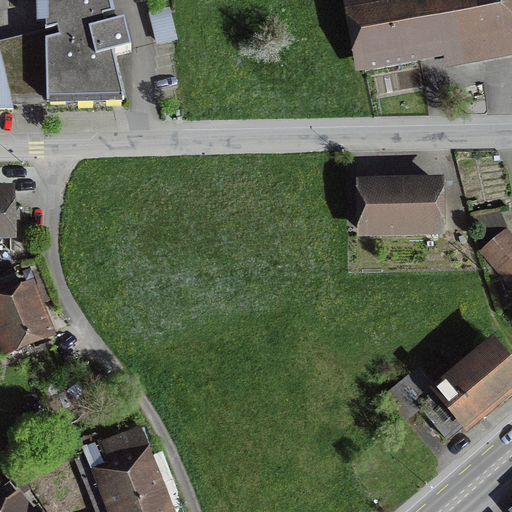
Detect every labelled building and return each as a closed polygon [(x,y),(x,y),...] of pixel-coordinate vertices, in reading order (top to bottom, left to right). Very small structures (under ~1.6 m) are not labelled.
[(44,0),(46,30),(0,41),(0,108),(13,109),(9,91),(18,88),(20,96),(30,93),(28,86),(47,81),(47,101),(124,100),(113,53),(131,49),(125,21),(105,25),(103,17),(115,15),(112,0),(44,0)] [(511,32),(505,0),(403,0),(356,9),(365,58),(511,32)] [(159,44),(177,39),(169,8),(152,13),(159,44)] [(363,233),(440,231),(439,183),(362,185),(363,233)] [(0,235),(11,235),(10,190),(0,190),(0,235)] [(511,244),(505,237),(488,251),(511,280),(511,244)] [(47,320),(31,287),(0,299),(0,331),(8,350),(50,334),(45,321),(47,320)] [(511,386),(511,368),(493,346),(455,378),(445,366),(430,378),(421,367),(386,397),(405,420),(420,408),(447,440),(511,386)] [(89,398),(110,391),(104,375),(83,382),(89,398)] [(117,511),(165,511),(143,455),(102,471),(117,511)] [(29,511),(18,497),(0,511),(29,511)]
